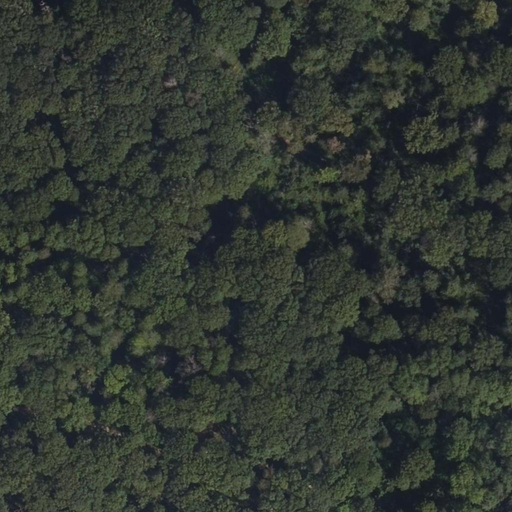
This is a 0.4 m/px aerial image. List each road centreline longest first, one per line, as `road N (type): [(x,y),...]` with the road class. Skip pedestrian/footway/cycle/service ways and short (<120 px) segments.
road 1 (track): [(2,0),(511,265)]
road 2 (track): [(511,339),(465,408),(459,511)]
